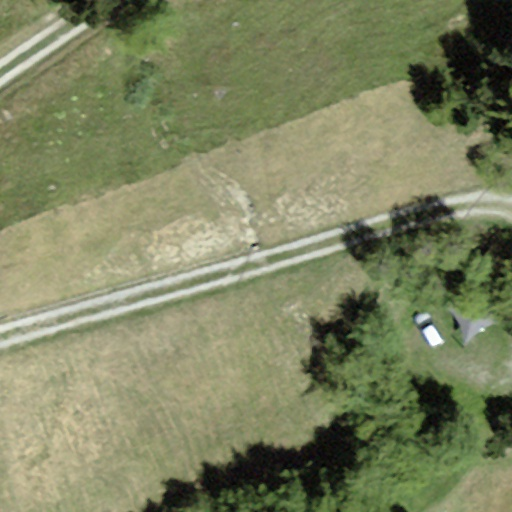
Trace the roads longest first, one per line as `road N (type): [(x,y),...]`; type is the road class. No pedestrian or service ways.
road 1 (track): [(0,342),(441,217),(511,217)]
road 2 (track): [(148,0),(0,100)]
